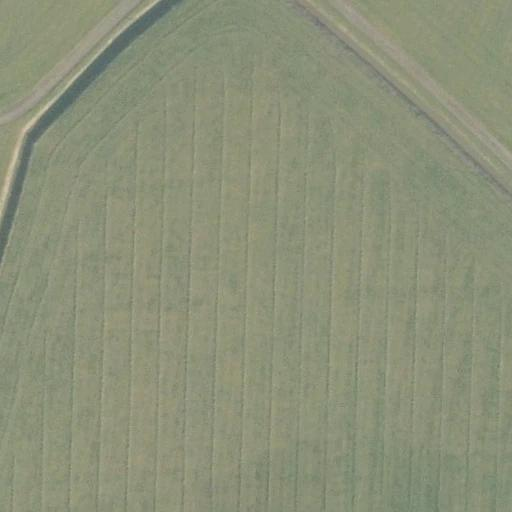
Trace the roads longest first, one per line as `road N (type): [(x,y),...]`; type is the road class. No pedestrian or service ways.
road 1 (track): [(511,164),(330,0)]
road 2 (track): [(132,0),(33,99),(0,119)]
